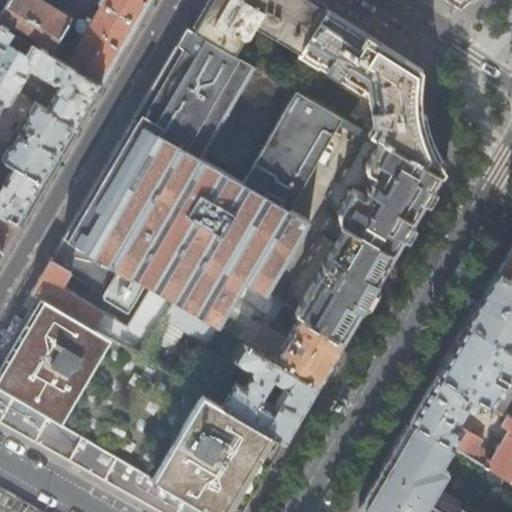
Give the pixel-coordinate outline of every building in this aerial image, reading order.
[(133,28),(149,0),(99,0),(99,2),(101,4),(98,10),(93,7),(91,10),(95,14),(92,19),(86,16),(83,20),(79,19),(75,22),(74,27),(83,34),(78,44),(67,38),(62,47),(57,45),(56,43),(71,16),(43,0),(7,0),(0,12),(0,21),(101,83),(133,28)] [(299,53),(326,10),(310,0),(210,0),(206,8),(193,30),(281,81),(299,53)] [(419,87),(421,71),(399,57),(357,30),(326,10),(299,53),(316,64),(319,64),(361,91),(368,90),(372,123),(368,131),(441,173),(444,169),(436,157),(428,141),(420,115),(419,87)] [(87,106),(101,83),(0,21),(0,78),(16,88),(29,66),(52,79),(56,77),(61,81),(56,89),(49,85),(43,87),(36,100),(76,124),(87,106)] [(361,136),(365,129),(281,81),(193,30),(187,28),(110,158),(32,290),(37,295),(109,337),(138,354),(148,339),(172,299),(210,322),(215,323),(225,306),(233,292),(241,279),(267,293),(309,221),(287,208),(336,121),(361,136)] [(0,78),(0,107),(3,103),(11,97),(16,88),(0,78)] [(35,99),(29,108),(28,117),(23,126),(19,124),(16,130),(19,133),(14,142),(8,146),(0,142),(0,154),(2,156),(43,180),(59,152),(76,124),(36,100),(35,99)] [(314,268),(318,271),(299,303),(294,300),(295,298),(287,293),(281,302),(294,309),(344,338),(370,294),(391,258),(404,236),(429,194),(441,173),(368,131),(365,129),(361,136),(360,138),(369,142),(370,140),(376,144),(364,165),(366,172),(373,176),(363,194),(355,189),(346,190),(346,192),(347,195),(336,212),(338,222),(344,226),(322,263),(317,263),(314,268)] [(0,209),(19,221),(31,200),(43,180),(2,156),(0,158),(0,176),(4,179),(0,185),(0,209)] [(10,236),(19,221),(0,209),(0,248),(2,249),(10,236)] [(511,245),(507,254),(498,269),(511,277),(511,245)] [(511,277),(498,269),(482,293),(466,322),(511,349),(511,277)] [(269,320),(281,302),(267,293),(241,279),(233,292),(263,310),(264,312),(262,315),(269,320)] [(0,359),(0,387),(58,422),(109,337),(37,295),(29,309),(0,359)] [(210,322),(172,299),(148,339),(159,346),(172,341),(180,328),(200,339),(210,322)] [(332,357),(344,338),(294,309),(290,317),(295,320),(286,336),(280,333),(276,339),(281,343),(278,349),(264,341),(270,332),(225,306),(215,323),(241,340),(317,383),(332,357)] [(490,406),(511,367),(511,349),(466,322),(451,349),(436,374),(480,401),(490,406)] [(58,422),(150,476),(199,390),(138,354),(109,337),(58,422)] [(301,410),(317,383),(241,340),(230,357),(246,366),(249,375),(245,378),(242,383),(238,380),(236,382),(233,381),(220,402),(283,440),(301,410)] [(494,420),(511,433),(494,462),(488,459),(487,451),(477,446),(481,439),(456,423),(462,413),(470,418),(480,401),(436,374),(425,394),(409,420),(452,447),(509,479),(511,473),(511,419),(504,414),(498,412),(494,420)] [(212,511),(150,476),(58,422),(0,387),(0,418),(110,481),(164,511),(212,511)] [(220,402),(199,390),(150,476),(212,511),(240,511),(258,483),(283,440),(220,402)] [(466,511),(460,508),(456,511),(454,511),(432,498),(447,471),(440,465),(452,447),(409,420),(402,432),(384,463),(364,497),(358,507),(359,511),(466,511)]
